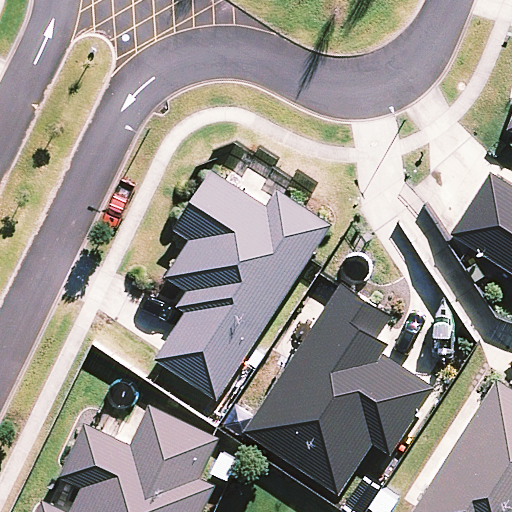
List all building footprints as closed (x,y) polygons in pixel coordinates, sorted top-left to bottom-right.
[(215,401),(330,228),(276,193),(265,210),(209,173),(170,232),(187,242),(163,279),(186,294),(176,309),(184,315),(153,361),(215,401)] [(451,237),(511,276),(511,190),(490,177),(451,237)] [(243,434),(337,496),(371,446),(387,457),(432,389),(380,354),(386,346),(374,338),(388,317),(342,286),(338,291),(243,434)] [(511,511),(511,393),(496,383),(413,511),(511,511)] [(202,511),(214,487),(198,480),(217,439),(149,407),(130,448),(83,426),(58,480),(79,490),(69,511),(62,511),(41,502),(36,511),(202,511)]
